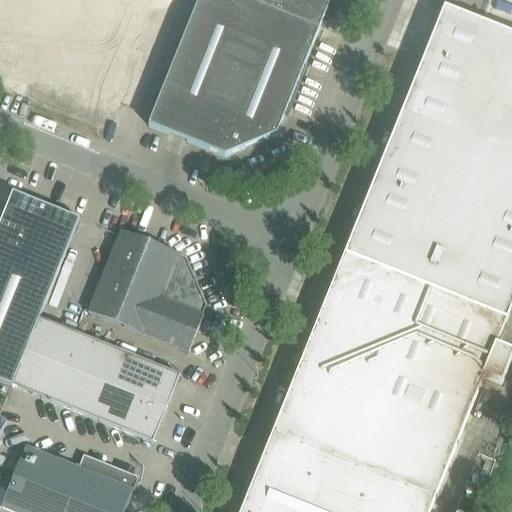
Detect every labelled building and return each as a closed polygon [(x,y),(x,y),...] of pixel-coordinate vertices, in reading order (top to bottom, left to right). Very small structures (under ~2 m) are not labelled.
[(199,0),(148,127),(225,158),(277,136),(331,0),(199,0)] [(290,394),(242,511),(430,511),(484,379),(501,386),(511,359),(511,354),(497,348),(511,309),(511,36),(444,9),(403,113),(299,371),(305,374),(296,397),(290,394)] [(0,225),(0,382),(52,404),(79,337),(39,321),(80,221),(13,194),(0,225)] [(202,317),(206,308),(186,260),(176,257),(177,255),(121,233),(89,314),(142,335),(189,354),(203,318),(202,317)] [(79,337),(52,404),(152,445),(180,378),(79,337)] [(278,384),(292,389),(297,377),(283,371),(278,384)] [(1,509),(8,511),(125,511),(138,480),(84,457),(78,470),(25,449),(1,509)]
